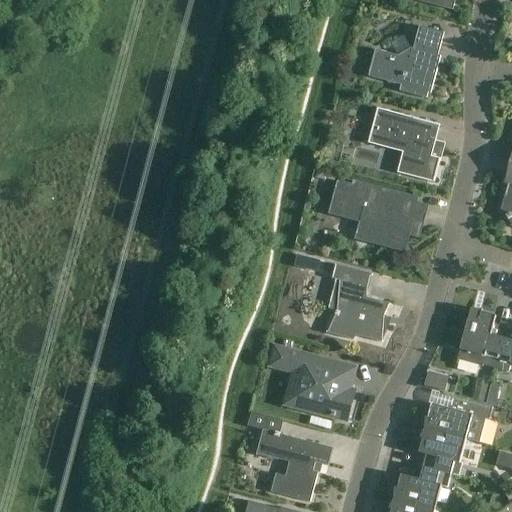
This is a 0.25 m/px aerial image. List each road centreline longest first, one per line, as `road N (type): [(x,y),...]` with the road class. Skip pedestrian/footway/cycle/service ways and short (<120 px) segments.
road 1 (residential): [(352,511),(372,434),(413,356),(452,244)]
road 2 (residential): [(452,244),(474,139),(475,63)]
